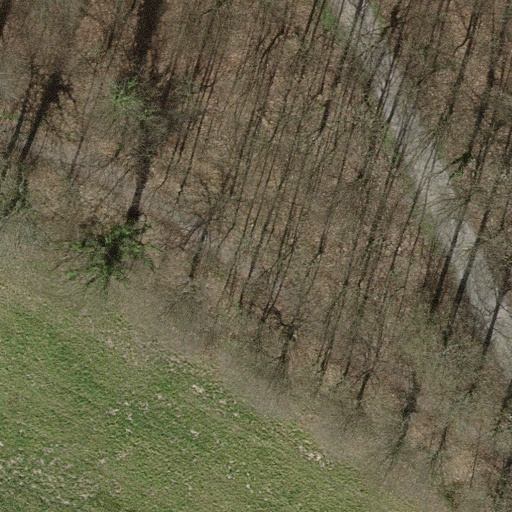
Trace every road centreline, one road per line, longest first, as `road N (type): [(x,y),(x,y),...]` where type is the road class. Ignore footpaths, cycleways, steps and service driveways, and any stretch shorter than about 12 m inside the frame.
road 1 (track): [(511,453),(129,181),(0,128)]
road 2 (track): [(511,355),(353,0)]
